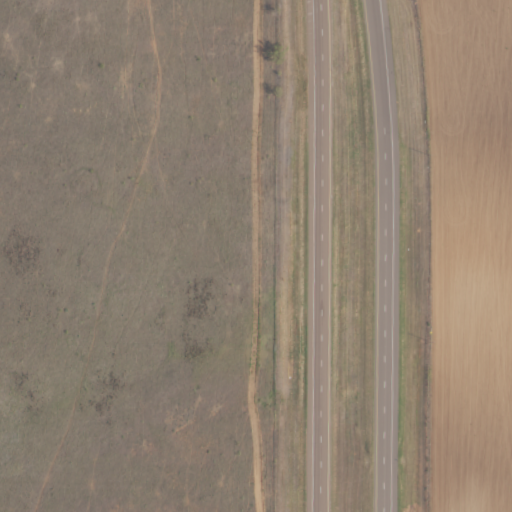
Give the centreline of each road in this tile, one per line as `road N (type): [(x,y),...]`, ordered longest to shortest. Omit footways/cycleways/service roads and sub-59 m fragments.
road 1 (primary): [(323,0),(324,511)]
road 2 (primary): [(388,511),(385,96)]
